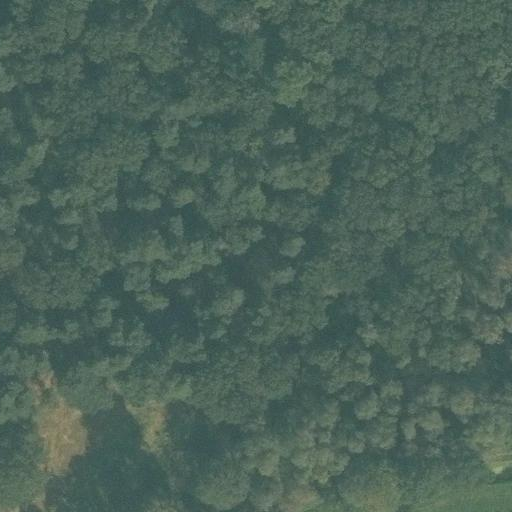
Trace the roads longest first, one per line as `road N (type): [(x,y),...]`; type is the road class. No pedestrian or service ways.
road 1 (track): [(0,479),(53,357),(40,0)]
road 2 (track): [(184,0),(306,133),(511,334)]
